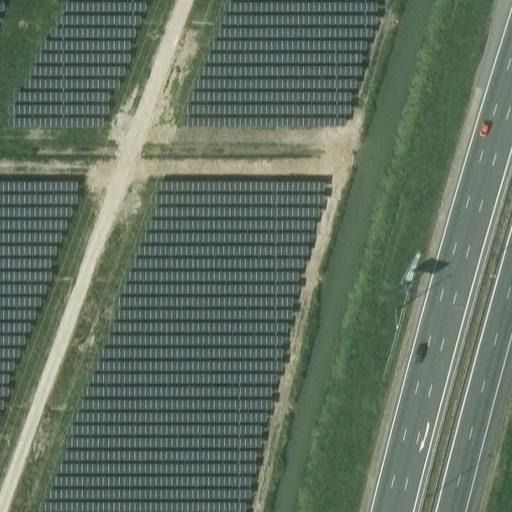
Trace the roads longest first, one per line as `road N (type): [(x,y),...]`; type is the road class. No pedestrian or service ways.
road 1 (track): [(2,511),(185,0)]
road 2 (motorway): [(511,53),(383,511)]
road 3 (motorway): [(455,511),(511,301)]
